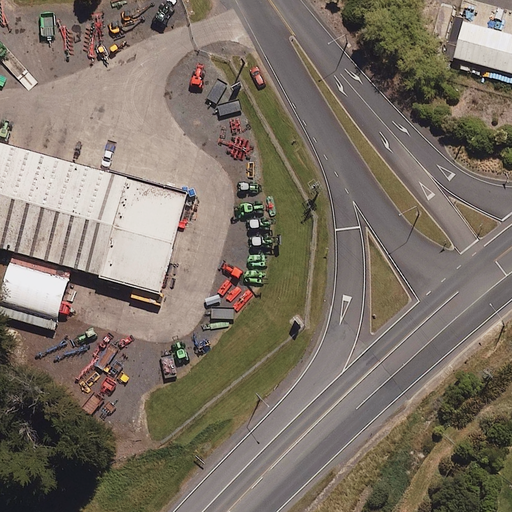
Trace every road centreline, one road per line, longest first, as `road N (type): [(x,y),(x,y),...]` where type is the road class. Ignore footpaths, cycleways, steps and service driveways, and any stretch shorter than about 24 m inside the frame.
road 1 (trunk): [(324,426),(348,310),(351,173)]
road 2 (primary): [(274,0),(423,170)]
road 3 (primary): [(351,173),(269,0)]
road 4 (trunk): [(324,426),(449,297)]
road 5 (primary): [(449,297),(351,173)]
road 6 (trunk): [(239,511),(324,426)]
